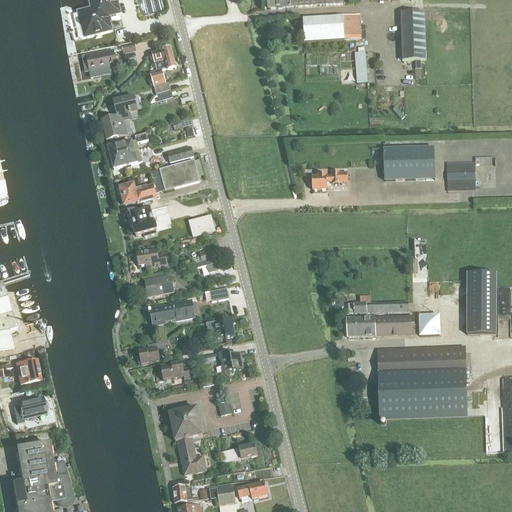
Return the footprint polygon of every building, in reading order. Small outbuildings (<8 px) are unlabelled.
[(108,17),(119,14),(115,0),(92,0),(91,1),(93,10),(81,13),(87,36),(111,30),(108,17)] [(145,0),(139,2),(142,16),(149,14),(145,0)] [(152,0),(145,0),(149,14),(156,13),(152,0)] [(160,0),(153,0),(157,12),(163,11),(160,0)] [(342,0),(267,0),(268,9),(277,8),(278,10),(282,9),(283,8),(342,4),(342,0)] [(402,62),(426,61),(425,13),(401,14),(402,62)] [(312,22),(300,23),(301,41),(314,41),(312,22)] [(162,51),(152,54),(155,64),(174,58),(171,49),(170,44),(168,42),(163,43),(161,47),(162,51)] [(124,55),(135,53),(134,45),(122,47),(124,55)] [(116,67),(113,52),(87,57),(91,79),(110,76),(108,68),(116,67)] [(357,85),(368,84),(366,54),(354,54),(357,85)] [(157,73),(150,75),(154,88),(165,84),(162,72),(166,70),(167,71),(177,68),(174,61),(174,58),(155,64),(155,66),(157,73)] [(156,96),(170,91),(168,84),(154,89),(156,96)] [(156,97),(150,106),(161,103),(173,99),(171,92),(159,96),(156,97)] [(114,104),(117,118),(119,124),(123,122),(131,120),(130,115),(138,113),(134,99),(114,104)] [(123,122),(119,124),(117,118),(105,121),(107,127),(105,127),(109,142),(127,137),(123,122)] [(108,149),(111,160),(135,154),(133,146),(148,142),(146,135),(135,138),(136,142),(108,149)] [(191,149),(168,155),(170,164),(194,158),(191,149)] [(385,182),(435,180),(434,149),(384,150),(385,182)] [(138,165),(135,154),(111,160),(113,171),(124,168),(125,170),(130,169),(130,167),(138,165)] [(200,160),(195,162),(199,178),(204,176),(200,160)] [(165,192),(200,183),(199,178),(195,162),(150,174),(155,194),(165,192)] [(448,192),(475,191),(475,164),(447,165),(448,192)] [(340,183),(348,183),(348,173),(340,173),(340,172),(331,172),(332,177),(327,177),(327,176),(318,176),(318,178),(312,178),(313,191),(328,191),(327,183),(332,183),(332,185),(340,184),(340,183)] [(123,204),(124,205),(125,207),(138,204),(135,191),(134,186),(120,190),(121,191),(120,192),(120,195),(122,196),(123,200),(122,202),(123,204)] [(153,186),(135,191),(138,204),(144,202),(145,203),(149,202),(150,201),(156,199),(153,186)] [(151,212),(132,217),(135,230),(134,230),(136,238),(144,236),(144,239),(157,235),(156,233),(157,232),(172,228),(167,208),(151,212)] [(211,218),(190,223),(194,239),(215,233),(211,218)] [(216,251),(200,255),(202,262),(218,259),(216,251)] [(148,270),(167,267),(166,256),(158,257),(157,252),(137,255),(139,267),(147,266),(148,270)] [(209,274),(217,272),(214,260),(196,265),(198,271),(208,268),(209,274)] [(497,275),(467,274),(467,337),(496,337),(497,275)] [(148,298),(174,293),(171,278),(145,283),(148,298)] [(9,334),(17,332),(3,286),(0,287),(0,352),(14,351),(9,334)] [(227,290),(210,293),(210,295),(212,303),(229,300),(227,290)] [(360,315),(360,317),(367,317),(367,315),(409,313),(408,303),(370,304),(370,297),(361,298),(361,304),(354,304),(354,306),(349,306),(349,315),(354,314),(354,315),(360,315)] [(176,323),(195,319),(192,303),(149,311),(149,313),(151,313),(153,327),(165,325),(165,323),(176,321),(176,323)] [(367,319),(367,317),(360,317),(360,320),(347,320),(348,339),(415,337),(414,318),(367,319)] [(234,326),(233,320),(223,322),(207,325),(208,335),(215,334),(216,340),(226,338),(226,340),(236,339),(233,327),(234,326)] [(139,366),(160,362),(158,354),(166,352),(164,345),(148,347),(148,352),(137,354),(139,366)] [(467,417),(465,348),(378,351),(380,420),(467,417)] [(233,373),(242,372),(240,357),(231,358),(230,353),(219,354),(220,362),(221,362),(223,374),(233,372),(233,373)] [(42,382),(37,361),(16,365),(20,387),(42,382)] [(185,381),(191,380),(189,369),(183,370),(182,364),(161,368),(164,382),(184,378),(185,381)] [(368,400),(368,384),(358,385),(359,400),(368,400)] [(20,408),(14,409),(18,423),(25,421),(24,419),(24,418),(47,412),(43,396),(20,401),(21,408),(20,408)] [(222,410),(220,410),(221,418),(231,416),(229,404),(221,406),(222,410)] [(178,443),(182,463),(196,460),(192,440),(203,438),(197,410),(170,416),(175,443),(178,443)] [(21,472),(11,474),(14,489),(15,495),(16,501),(17,507),(18,510),(18,511),(51,511),(50,507),(49,507),(49,503),(58,502),(59,504),(61,506),(63,507),(66,507),(68,507),(70,505),(71,504),(71,503),(72,501),(72,499),(62,465),(52,467),(48,446),(17,451),(21,472)] [(224,465),(258,457),(255,446),(221,454),(224,465)] [(203,458),(196,460),(182,463),(185,477),(206,472),(203,458)] [(265,484),(237,491),(240,501),(251,498),(252,502),(254,501),(254,502),(259,501),(259,500),(268,498),(265,484)] [(234,487),(217,490),(218,499),(219,507),(236,505),(234,487)] [(185,488),(174,489),(176,505),(187,504),(186,502),(193,501),(192,489),(185,490),(185,488)] [(207,490),(200,491),(201,500),(208,499),(207,490)] [(217,490),(210,490),(212,500),(218,499),(217,490)]
